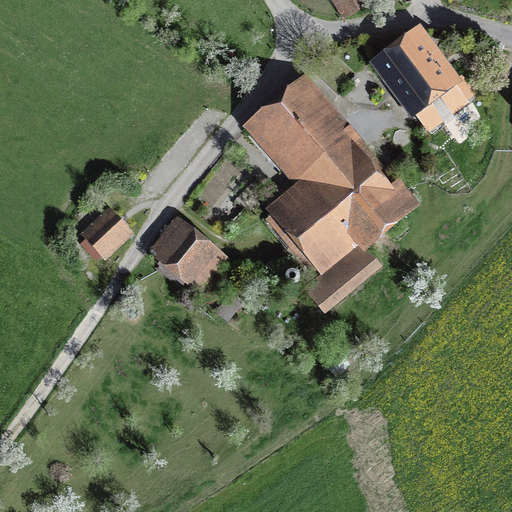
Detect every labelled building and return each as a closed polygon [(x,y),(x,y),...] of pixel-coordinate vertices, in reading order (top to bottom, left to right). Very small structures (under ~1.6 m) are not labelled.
[(366,0),(338,0),(348,16),(369,3),(366,0)] [(416,37),(381,64),(429,128),(465,102),(416,37)] [(331,117),(307,87),(260,126),(309,187),(276,214),(322,270),(357,242),(361,247),(407,210),(390,189),(389,189),(384,182),(379,186),(326,121),(331,117)] [(113,214),(85,238),(100,255),(128,231),(113,214)] [(201,293),(227,261),(210,247),(205,252),(186,237),(167,260),(187,276),(184,279),(201,293)] [(221,308),(228,313),(235,303),(228,298),(221,308)]
